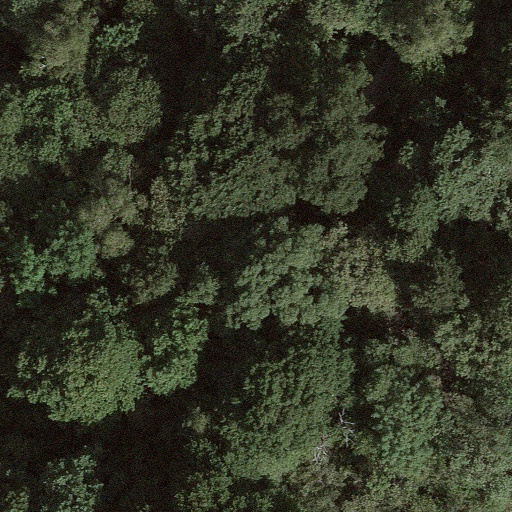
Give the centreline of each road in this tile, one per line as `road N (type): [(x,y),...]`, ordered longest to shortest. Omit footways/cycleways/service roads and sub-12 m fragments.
road 1 (track): [(63,511),(161,405),(348,262),(511,33)]
road 2 (track): [(0,484),(146,321),(325,184),(432,0)]
